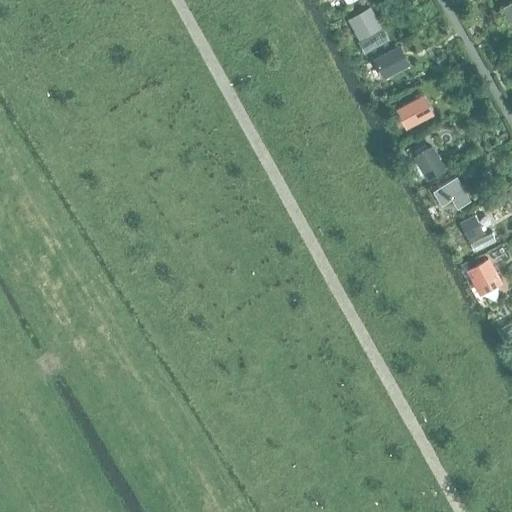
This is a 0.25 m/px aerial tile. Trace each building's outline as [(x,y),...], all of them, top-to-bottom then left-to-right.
[(369,6),(348,18),(356,33),(378,21),(369,6)] [(393,49),(375,59),(384,76),(402,67),(393,49)] [(416,98),(397,109),(407,127),(426,116),(416,98)] [(425,144),(414,150),(416,154),(415,155),(428,178),(444,169),(443,167),(431,146),(427,148),(425,144)] [(458,177),(435,190),(443,203),(453,198),(458,205),(470,198),(458,177)] [(477,214),(460,222),(470,241),(487,232),(477,214)] [(490,257),(468,269),(478,286),(499,275),(490,257)]
